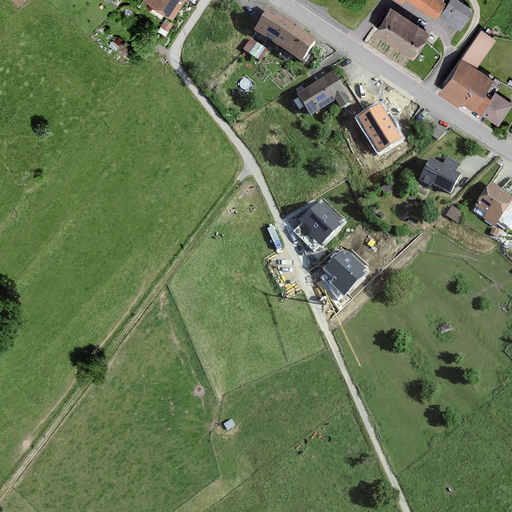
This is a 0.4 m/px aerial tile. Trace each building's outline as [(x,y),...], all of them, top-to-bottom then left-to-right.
[(142,0),(169,19),(183,0),(142,0)] [(393,0),(397,2),(398,0),(402,0),(432,19),(442,4),(436,0),(393,0)] [(459,31),(472,10),(456,0),(446,0),(437,17),(459,31)] [(367,32),(408,58),(426,30),(385,4),(367,32)] [(298,61),(314,38),(270,7),(254,30),(298,61)] [(165,34),(172,24),(164,18),(157,28),(165,34)] [(495,42),(478,29),(434,91),(468,113),(472,107),(483,91),(491,78),(475,67),(495,42)] [(348,107),(342,98),(346,96),(331,73),(293,97),(308,119),(332,104),(338,113),(348,107)] [(364,79),(345,89),(350,99),(345,101),(376,154),(406,136),(376,83),(369,88),(364,79)] [(488,96),(483,91),(472,107),(499,127),(511,105),(511,102),(493,91),(488,96)] [(442,143),(448,133),(433,125),(427,136),(442,143)] [(444,159),(440,167),(424,160),(413,182),(444,197),(455,175),(453,174),(457,165),(444,159)] [(511,179),(511,178),(499,194),(487,185),(469,210),(492,226),(495,222),(511,234),(511,179)] [(341,227),(318,206),(303,223),(314,234),(310,238),(321,248),(341,227)] [(442,217),(454,226),(463,215),(451,206),(442,217)] [(364,271),(342,251),(327,268),(338,278),(334,283),(345,292),(364,271)]
